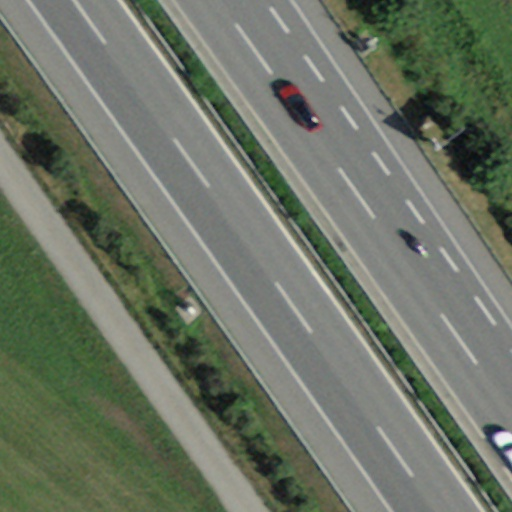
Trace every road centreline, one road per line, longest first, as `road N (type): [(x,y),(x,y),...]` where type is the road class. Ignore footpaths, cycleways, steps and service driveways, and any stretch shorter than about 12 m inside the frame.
road 1 (motorway): [(69,0),(435,511)]
road 2 (motorway): [(511,420),(217,0)]
road 3 (unclassified): [(0,156),(257,511)]
